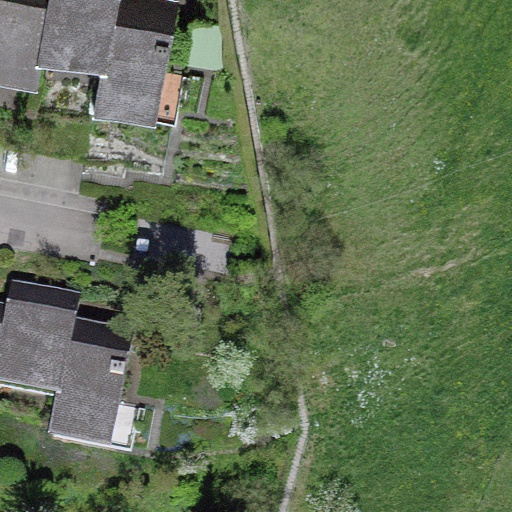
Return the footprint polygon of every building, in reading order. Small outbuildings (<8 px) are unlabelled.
[(36,49),(46,0),(0,0),(0,69),(30,76),(36,49)] [(46,0),(36,49),(104,64),(96,102),(158,116),(183,0),(46,0)] [(33,113),(4,108),(0,131),(0,147),(27,152),(33,113)] [(96,118),(64,114),(60,153),(92,156),(96,118)] [(2,319),(0,329),(0,396),(54,408),(46,447),(108,460),(134,344),(81,333),(86,306),(9,290),(2,319)]
